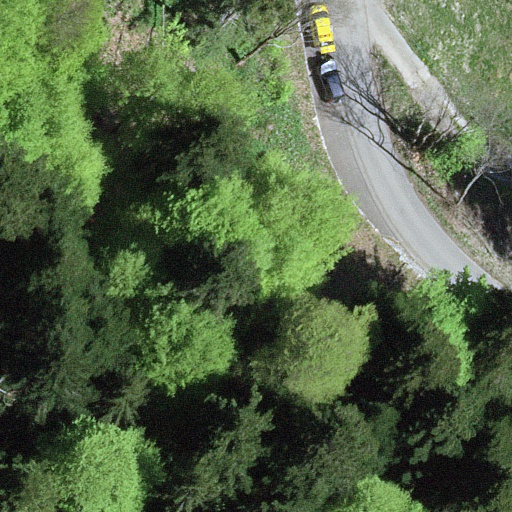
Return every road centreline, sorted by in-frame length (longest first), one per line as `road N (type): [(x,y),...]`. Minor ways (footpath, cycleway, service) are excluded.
road 1 (unclassified): [(335,0),(363,122),(406,219),(450,269),(511,317)]
road 2 (track): [(352,0),(447,117),(511,161)]
